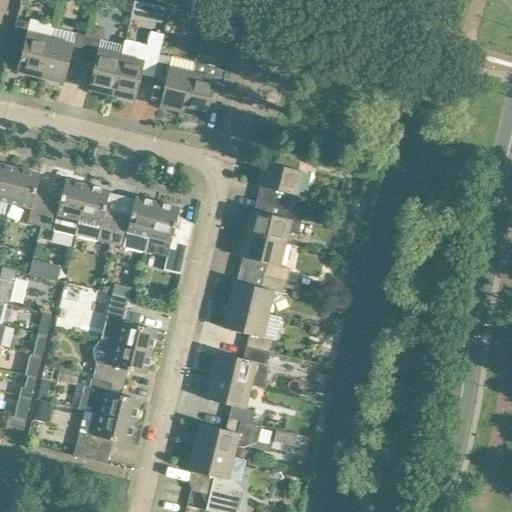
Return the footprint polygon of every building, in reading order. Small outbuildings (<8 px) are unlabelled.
[(17,72),(40,77),(50,39),(27,33),(29,22),(16,19),(11,43),(23,46),(17,72)] [(124,42),(121,56),(111,95),(134,101),(141,75),(153,78),(159,54),(163,36),(151,33),(147,47),(124,42)] [(50,39),(40,77),(63,83),(70,57),(82,60),(88,37),(75,34),(73,44),(50,39)] [(88,89),(111,95),(121,56),(98,50),(100,40),(88,37),(82,60),(94,63),(88,89)] [(290,41),(274,37),(271,48),(288,52),(290,41)] [(159,54),(153,78),(165,81),(159,107),(182,112),(194,62),(172,56),(171,57),(159,54)] [(217,68),(194,62),(182,112),(206,118),(212,92),(224,95),(230,72),(217,68)] [(284,192),(281,205),(304,210),(307,198),(297,195),(302,172),(263,162),(258,186),(284,192)] [(0,200),(9,202),(17,168),(0,164),(0,200)] [(9,202),(31,208),(39,174),(17,168),(9,202)] [(75,237),(87,186),(65,180),(60,198),(47,195),(42,218),(39,229),(75,237)] [(105,209),(109,191),(87,186),(75,237),(109,245),(118,212),(105,209)] [(145,254),(157,203),(135,197),(130,216),(118,212),(109,245),(145,254)] [(179,208),(157,203),(145,254),(167,259),(164,271),(180,275),(193,224),(176,220),(179,208)] [(252,211),(246,234),(285,243),(288,231),(298,233),(301,223),(302,217),(304,210),(281,205),(278,217),(252,211)] [(304,210),(302,217),(318,221),(319,214),(304,210)] [(27,226),(39,229),(42,218),(29,215),(27,226)] [(246,234),(240,257),(242,258),(266,264),(263,276),(286,281),(295,284),(301,285),(301,284),(303,278),(301,278),(294,273),(289,272),(290,269),(279,266),(285,243),(246,234)] [(33,259),(29,274),(39,276),(42,261),(33,259)] [(0,302),(9,305),(17,271),(3,268),(0,267),(0,302)] [(234,282),(228,305),(267,315),(270,303),(273,304),(285,299),(286,295),(283,294),(286,281),(263,276),(260,288),(234,282)] [(103,283),(101,291),(109,293),(110,285),(103,283)] [(160,294),(157,305),(170,309),(173,297),(160,294)] [(101,340),(151,352),(155,337),(156,330),(123,322),(128,299),(112,295),(102,337),(101,340)] [(228,305),(223,328),(249,335),(246,347),(269,353),(272,340),(276,341),(281,318),(267,315),(228,305)] [(40,321),(37,334),(46,336),(51,315),(43,313),(40,321)] [(41,357),(43,348),(46,336),(37,334),(37,337),(34,346),(32,355),(41,357)] [(96,361),(97,362),(94,375),(124,383),(127,370),(145,375),(151,352),(101,340),(99,342),(98,344),(97,344),(96,346),(96,347),(95,348),(95,349),(95,350),(94,352),(94,353),(94,354),(95,356),(95,358),(96,359),(96,361)] [(217,353),(211,376),(250,386),(264,389),(265,386),(265,383),(265,381),(266,380),(266,377),(266,374),(266,373),(266,371),(266,365),(269,353),(246,347),(243,359),(217,353)] [(27,376),(36,378),(41,357),(32,355),(30,354),(25,375),(27,376)] [(121,396),(124,383),(94,375),(90,388),(84,387),(79,409),(92,412),(134,422),(139,400),(121,396)] [(36,378),(27,376),(24,388),(22,397),(30,399),(36,378)] [(231,406),(228,418),(252,424),(255,411),(244,408),(250,386),(211,376),(205,399),(231,406)] [(41,380),(37,398),(45,401),(50,382),(41,380)] [(19,396),(16,408),(14,417),(25,420),(30,399),(22,397),(19,396)] [(38,403),(33,423),(43,425),(44,419),(50,421),(53,406),(38,403)] [(79,432),(73,456),(105,463),(110,440),(128,444),(134,422),(92,412),(87,434),(79,432)] [(20,442),(25,420),(14,417),(8,416),(3,438),(20,442)] [(199,424),(194,447),(232,457),(235,446),(242,448),(257,442),(261,426),(252,424),(228,418),(225,430),(199,424)] [(227,480),(232,457),(194,447),(188,470),(214,477),(205,510),(211,511),(238,511),(243,492),(232,481),(227,480)] [(0,511),(1,511),(2,511),(9,485),(0,483),(0,511)]
